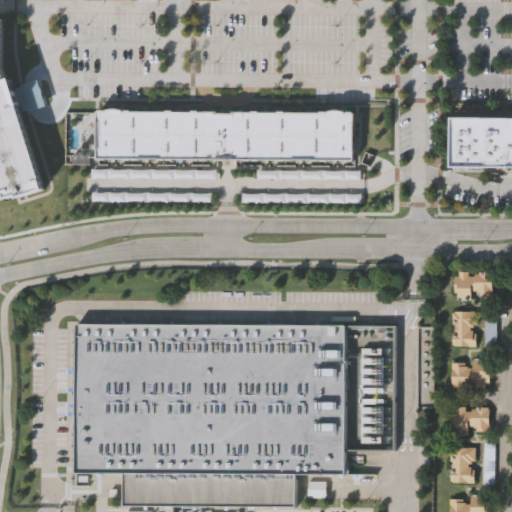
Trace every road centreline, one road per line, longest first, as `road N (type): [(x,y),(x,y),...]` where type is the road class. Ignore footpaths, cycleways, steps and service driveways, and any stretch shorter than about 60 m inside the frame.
road 1 (tertiary): [(0,276),(154,248),(511,249)]
road 2 (tertiary): [(511,225),(173,223),(0,250)]
road 3 (residential): [(416,0),(419,224)]
